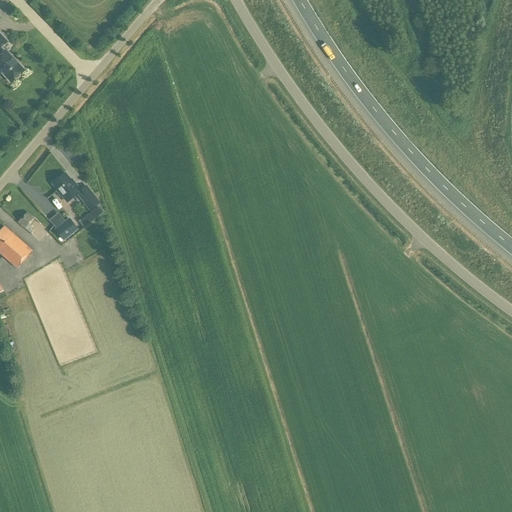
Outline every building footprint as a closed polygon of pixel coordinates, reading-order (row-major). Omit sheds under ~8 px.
[(0,35),(0,53),(2,55),(0,56),(0,72),(10,83),(13,79),(15,79),(17,78),(18,77),(19,75),(19,74),(23,70),(5,52),(1,48),(7,42),(0,35)] [(356,105),(360,103),(353,90),(349,92),(356,105)] [(65,173),(53,184),(68,203),(78,195),(90,211),(100,204),(86,186),(81,190),(75,182),(73,184),(65,173)] [(28,212),(18,223),(40,242),(50,231),(28,212)] [(64,240),(78,229),(70,220),(57,231),(64,240)] [(32,250),(5,227),(0,231),(0,252),(17,268),(32,250)]
